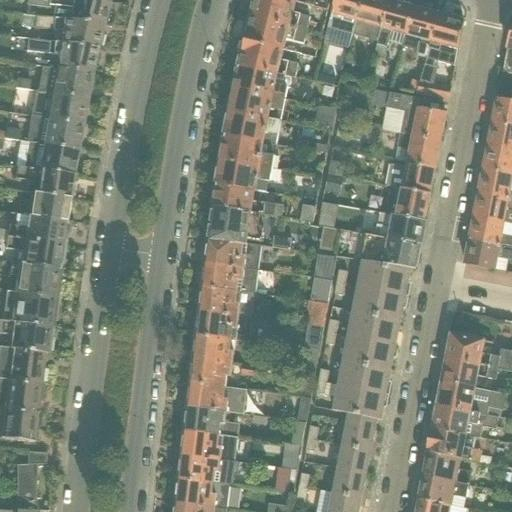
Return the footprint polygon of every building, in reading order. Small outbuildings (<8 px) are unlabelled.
[(54,21),(70,23),(104,27),(105,24),(107,25),(110,14),(108,14),(110,0),(48,0),(48,8),(56,9),(54,21)] [(255,8),(252,18),(308,31),(311,21),(292,16),(295,4),(296,2),(286,0),(253,0),(252,5),(255,8)] [(286,0),(296,2),(295,4),(329,13),(332,0),(286,0)] [(336,0),(329,28),(326,42),(328,42),(330,42),(332,38),(336,38),(338,30),(354,34),(357,23),(355,22),(361,0),(336,0)] [(383,0),(361,0),(355,22),(357,23),(374,27),(373,31),(370,34),(368,39),(371,40),(369,47),(375,49),(376,44),(389,1),(383,0)] [(375,58),(384,60),(392,32),(407,36),(415,9),(412,8),(411,5),(404,3),(401,5),(389,1),(376,44),(375,49),(377,49),(375,58)] [(404,48),(417,52),(416,56),(418,56),(415,66),(425,68),(428,59),(426,59),(439,15),(428,12),(427,9),(420,7),(418,9),(415,9),(407,36),(404,48)] [(456,67),(465,22),(439,15),(426,59),(428,59),(456,67)] [(304,46),(308,31),(252,18),(249,31),(245,34),(243,42),(283,50),(285,42),(304,46)] [(70,23),(54,21),(36,19),(35,29),(52,31),(51,42),(51,45),(65,47),(98,50),(99,48),(101,49),(104,37),(102,37),(104,27),(70,23)] [(511,34),(508,49),(503,73),(511,74),(511,34)] [(47,69),(57,70),(57,71),(93,75),(94,73),(96,73),(99,62),(96,61),(98,50),(65,47),(51,45),(51,42),(28,40),(28,42),(16,39),(14,51),(48,54),(47,69)] [(280,62),(283,50),(243,42),(240,53),(243,57),(240,68),(275,73),(296,77),(296,79),(303,80),(305,71),(298,69),(298,67),(280,62)] [(52,96),(88,101),(93,75),(57,71),(57,70),(47,69),(43,68),(38,92),(52,94),(52,96)] [(285,100),(287,90),(292,86),(293,81),(292,80),(296,80),(296,79),(296,77),(275,73),(240,68),(239,71),(238,71),(236,73),(235,79),(236,81),(237,82),(235,91),(285,100)] [(342,79),(351,81),(353,73),(344,70),(342,79)] [(15,90),(29,92),(31,81),(17,79),(15,90)] [(417,95),(449,101),(452,89),(420,82),(417,95)] [(352,99),(354,87),(345,85),(342,97),(352,99)] [(285,100),(235,91),(233,103),(232,103),(230,105),(229,111),(230,114),(231,114),(231,115),(266,121),(266,120),(268,110),(281,112),(282,106),(284,107),(285,100)] [(387,109),(406,113),(401,134),(441,142),(447,115),(423,111),(425,101),(390,94),(384,93),(381,108),(387,109)] [(83,127),(88,101),(52,96),(50,105),(48,119),(47,120),(83,127)] [(511,103),(498,101),(493,123),(511,126),(511,103)] [(347,124),(349,114),(340,112),(338,122),(347,124)] [(227,126),(225,128),(224,134),(225,137),(226,137),(226,139),(275,146),(277,146),(279,136),(277,136),(280,122),(266,120),(266,121),(231,115),(228,127),(227,126)] [(27,142),(29,143),(43,145),(43,146),(79,152),(83,127),(47,120),(48,119),(38,118),(31,117),(27,142)] [(511,126),(493,123),(489,146),(511,151),(511,126)] [(365,136),(365,130),(360,126),(354,127),(351,133),(352,137),(356,141),(362,140),(365,136)] [(5,139),(20,142),(21,136),(5,134),(5,139)] [(436,169),(441,142),(401,134),(398,148),(399,149),(397,161),(408,163),(436,169)] [(271,169),(273,158),(275,146),(226,139),(225,143),(222,144),(221,150),(224,153),(222,164),(271,169)] [(74,178),(79,152),(43,146),(43,145),(29,143),(25,170),(38,172),(41,172),(74,178)] [(511,151),(489,146),(484,169),(511,175),(511,151)] [(342,178),(345,165),(331,162),(328,175),(342,178)] [(436,169),(408,163),(407,167),(403,166),(402,167),(391,165),(387,186),(431,195),(436,169)] [(254,192),(254,191),(267,193),(271,169),(222,164),(220,176),(217,177),(216,183),(218,186),(218,189),(254,192)] [(37,196),(70,202),(70,199),(73,200),(75,189),(72,188),(74,178),(41,172),(38,172),(25,170),(17,169),(15,180),(39,185),(37,196)] [(511,175),(484,169),(480,193),(511,199),(511,175)] [(325,193),(341,196),(344,179),(329,176),(325,193)] [(426,223),(431,195),(387,186),(387,187),(391,188),(386,214),(426,223)] [(284,208),(275,206),(252,203),(254,192),(218,189),(217,191),(215,190),(213,201),(215,202),(214,210),(260,214),(260,216),(273,218),(273,217),(282,218),(284,208)] [(511,225),(511,199),(480,193),(475,215),(505,222),(504,224),(511,225)] [(30,218),(67,224),(70,202),(37,196),(33,195),(30,218)] [(210,226),(211,227),(209,242),(259,246),(261,247),(261,244),(263,229),(259,228),(260,216),(260,214),(214,210),(213,214),(212,215),(210,217),(209,218),(209,220),(209,222),(209,223),(210,224),(210,225),(210,226)] [(381,215),(377,237),(421,246),(426,223),(386,214),(386,215),(381,215)] [(504,224),(505,222),(475,215),(470,240),(511,248),(511,239),(502,237),(504,224)] [(63,247),(65,236),(68,236),(70,228),(66,228),(67,224),(30,218),(28,229),(9,227),(9,232),(8,239),(63,247)] [(319,250),(333,252),(336,230),(322,228),(319,250)] [(0,233),(0,242),(7,243),(8,239),(9,232),(0,231),(0,233)] [(369,236),(364,261),(412,270),(416,270),(421,246),(377,237),(369,236)] [(23,266),(23,265),(24,265),(60,271),(60,268),(64,269),(65,260),(62,255),(63,247),(8,239),(7,243),(6,251),(13,252),(11,264),(23,266)] [(291,241),(274,239),(272,249),(290,252),(291,241)] [(511,248),(470,240),(466,265),(507,273),(509,262),(511,262),(511,248)] [(206,267),(258,272),(261,247),(259,246),(209,242),(209,245),(207,245),(205,247),(204,255),(206,258),(207,258),(206,267)] [(325,256),(322,271),(335,273),(337,258),(325,256)] [(409,285),(412,270),(364,261),(358,288),(404,297),(407,298),(407,296),(404,296),(405,291),(406,284),(409,285)] [(15,294),(55,301),(56,298),(59,296),(60,289),(58,286),(59,274),(60,271),(24,265),(23,265),(23,266),(11,264),(10,277),(8,293),(15,294)] [(259,272),(258,272),(206,267),(205,276),(203,276),(200,278),(200,285),(202,288),(203,288),(203,290),(256,295),(259,272)] [(338,278),(347,280),(348,273),(340,271),(338,278)] [(347,280),(338,278),(335,295),(344,297),(347,280)] [(315,280),(314,286),(331,289),(332,282),(315,280)] [(404,309),(401,309),(402,305),(404,297),(358,288),(354,312),(402,322),(404,309)] [(253,320),(256,295),(203,290),(200,314),(238,319),(253,320)] [(55,303),(55,301),(15,294),(8,293),(7,293),(5,312),(3,322),(11,324),(51,330),(53,316),(57,316),(58,304),(55,303)] [(312,303),(308,326),(325,329),(329,305),(312,303)] [(394,346),(397,347),(397,346),(394,345),(396,334),(399,334),(402,322),(354,312),(349,337),(394,346)] [(245,329),(237,329),(238,319),(200,314),(197,338),(231,342),(231,341),(244,342),(245,329)] [(3,322),(0,321),(0,335),(13,337),(12,350),(49,355),(49,353),(52,353),(53,341),(50,341),(51,330),(11,324),(3,322)] [(331,321),(329,333),(326,345),(335,347),(339,322),(331,321)] [(511,352),(502,350),(501,357),(481,353),(483,342),(479,341),(475,337),(460,334),(454,336),(452,336),(447,358),(497,369),(511,372),(511,352)] [(392,371),(394,359),(392,358),(392,356),(394,346),(349,337),(344,362),(392,371)] [(194,362),(232,366),(234,354),(230,354),(231,342),(197,338),(194,362)] [(0,380),(11,382),(25,384),(40,385),(40,383),(42,383),(43,369),(42,369),(44,356),(0,350),(0,380)] [(303,378),(315,380),(320,352),(308,350),(303,378)] [(443,382),(475,389),(477,377),(495,380),(497,369),(447,358),(443,382)] [(191,385),(226,389),(227,380),(231,380),(232,366),(194,362),(191,385)] [(387,396),(387,395),(384,395),(387,383),(390,384),(392,371),(344,362),(339,387),(384,396),(387,396)] [(244,364),(241,376),(260,379),(262,367),(244,364)] [(318,386),(327,388),(330,372),(321,370),(318,386)] [(40,388),(40,386),(25,384),(11,382),(11,383),(4,382),(0,409),(0,410),(37,414),(38,400),(41,400),(43,389),(40,388)] [(475,389),(443,382),(438,407),(488,417),(489,416),(490,405),(473,402),(475,389)] [(188,409),(226,414),(228,402),(224,402),(226,389),(191,385),(188,409)] [(327,388),(318,386),(317,395),(326,397),(327,388)] [(339,387),(334,412),(349,415),(378,421),(382,421),(385,408),(382,408),(384,399),(384,396),(339,387)] [(476,438),(476,439),(482,440),(484,427),(497,429),(499,418),(489,416),(488,417),(438,407),(433,430),(476,438)] [(0,440),(33,444),(35,431),(39,431),(40,420),(36,419),(37,414),(0,410),(0,409),(0,440)] [(241,425),(225,424),(226,414),(188,409),(185,432),(239,439),(241,425)] [(343,447),(372,452),(376,453),(376,452),(372,451),(377,428),(378,421),(349,415),(348,422),(343,447)] [(267,427),(268,419),(254,417),(253,425),(267,427)] [(318,441),(320,429),(311,427),(309,440),(318,441)] [(461,460),(480,463),(491,465),(492,459),(481,456),(482,451),(474,450),(476,439),(476,438),(433,430),(429,454),(460,460),(461,460)] [(182,456),(236,463),(239,439),(185,432),(182,456)] [(315,453),(318,441),(309,440),(307,452),(315,453)] [(367,476),(370,464),(372,452),(343,447),(338,470),(367,476)] [(28,453),(27,464),(47,465),(47,454),(28,453)] [(459,470),(460,460),(429,454),(424,478),(468,487),(471,473),(459,470)] [(215,474),(230,476),(231,472),(248,474),(249,464),(236,463),(182,456),(179,480),(214,485),(215,474)] [(299,462),(284,461),(283,470),(292,471),(298,472),(299,462)] [(37,511),(38,511),(36,511),(37,466),(18,467),(16,511),(37,511)] [(363,499),(367,500),(367,499),(363,499),(367,476),(338,470),(334,494),(363,499)] [(302,475),(299,489),(308,490),(311,476),(302,475)] [(419,501),(451,507),(453,497),(466,499),(468,487),(424,478),(419,501)] [(176,503),(215,509),(228,510),(231,486),(214,485),(179,480),(176,503)] [(308,490),(299,489),(298,498),(306,500),(308,490)] [(330,511),(360,511),(363,499),(334,494),(330,511)] [(450,511),(451,507),(419,501),(417,511),(450,511)] [(214,511),(215,509),(176,503),(174,511),(214,511)]
